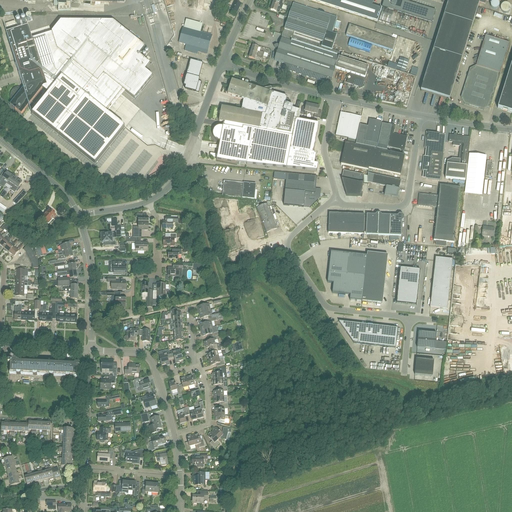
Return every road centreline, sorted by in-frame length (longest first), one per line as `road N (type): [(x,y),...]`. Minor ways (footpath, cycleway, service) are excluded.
road 1 (unclassified): [(432,319),(322,302),(287,242),(336,196)]
road 2 (unknown): [(476,124),(467,203),(480,213),(493,196),(500,127)]
road 3 (unclassified): [(336,196),(345,205),(404,203),(420,115)]
road 4 (unclassified): [(148,201),(182,167),(219,63)]
road 5 (track): [(90,326),(231,294)]
road 6 (unknown): [(293,0),(426,43)]
road 7 (residential): [(89,351),(89,258),(78,215)]
